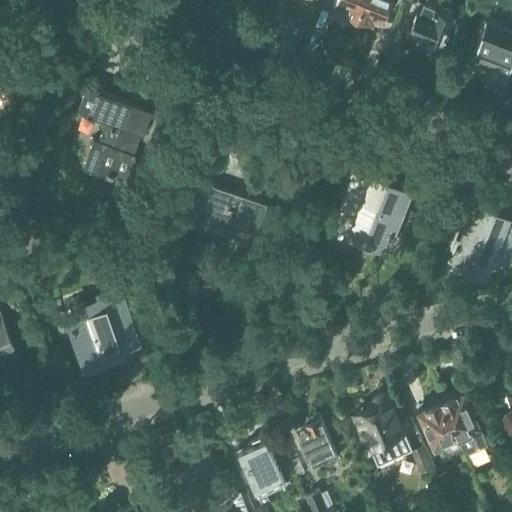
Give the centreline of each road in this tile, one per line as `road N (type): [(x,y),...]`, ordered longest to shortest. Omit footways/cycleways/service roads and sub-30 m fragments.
road 1 (residential): [(511,311),(360,340),(189,390),(0,464)]
road 2 (residential): [(511,156),(107,0)]
